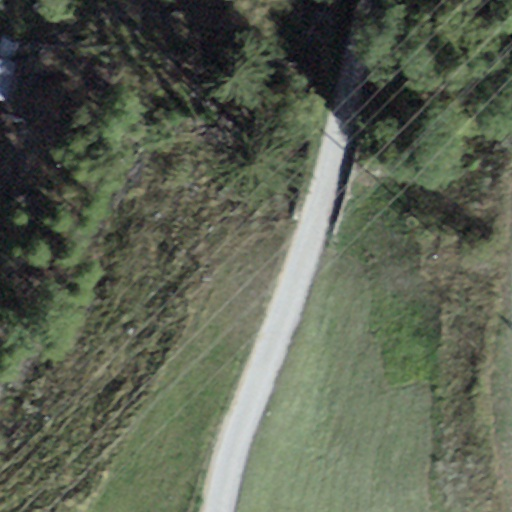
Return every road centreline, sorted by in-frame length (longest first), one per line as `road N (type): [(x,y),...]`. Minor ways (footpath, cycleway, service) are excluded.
road 1 (residential): [(220,511),(341,190)]
road 2 (track): [(329,0),(341,190)]
